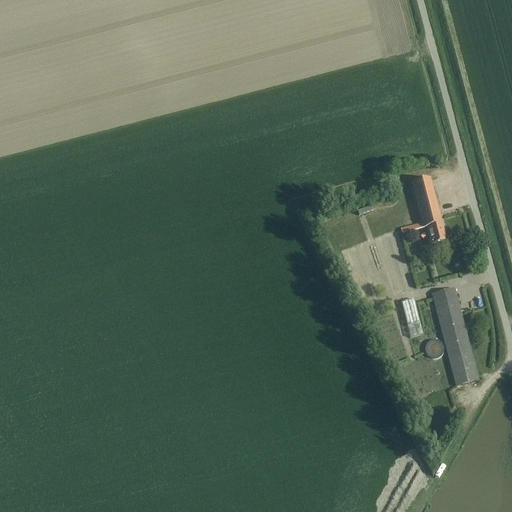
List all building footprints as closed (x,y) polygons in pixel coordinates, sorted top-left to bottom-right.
[(446,242),(438,213),(430,180),(412,184),(422,224),(401,229),(402,235),(427,229),(431,246),(446,242)] [(373,211),(372,208),(358,213),(359,216),(373,211)] [(351,216),(329,224),(337,246),(359,239),(351,216)] [(477,382),(454,290),(433,295),(456,388),(477,382)] [(423,335),(414,301),(401,304),(411,339),(423,335)] [(441,352),(442,349),(441,346),(439,343),(436,341),(433,340),(431,340),(429,340),(426,342),(424,345),(423,349),(424,352),(426,355),(428,357),(431,358),(432,358),(435,357),(437,357),(439,355),(440,354),(441,352)]
